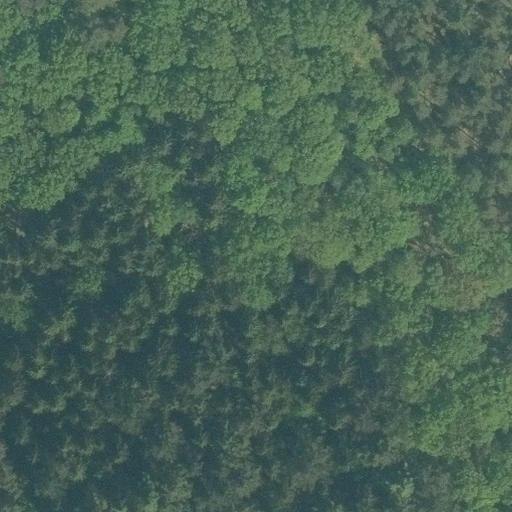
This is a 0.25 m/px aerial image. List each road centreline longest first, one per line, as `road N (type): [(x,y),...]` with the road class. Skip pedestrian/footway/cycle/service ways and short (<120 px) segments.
road 1 (track): [(184,0),(394,324)]
road 2 (track): [(0,135),(202,31)]
road 3 (track): [(394,324),(454,407),(497,511)]
road 4 (track): [(394,324),(511,266)]
